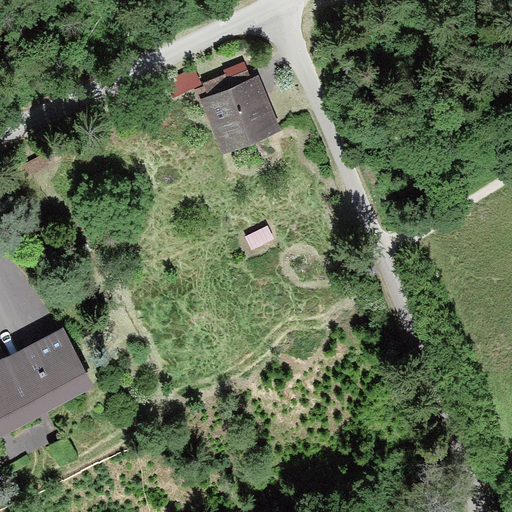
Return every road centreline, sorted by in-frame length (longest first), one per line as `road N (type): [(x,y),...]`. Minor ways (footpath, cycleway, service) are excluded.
road 1 (unclassified): [(479,511),(384,255),(272,4)]
road 2 (unclassified): [(0,127),(272,4)]
road 3 (track): [(511,178),(384,255)]
